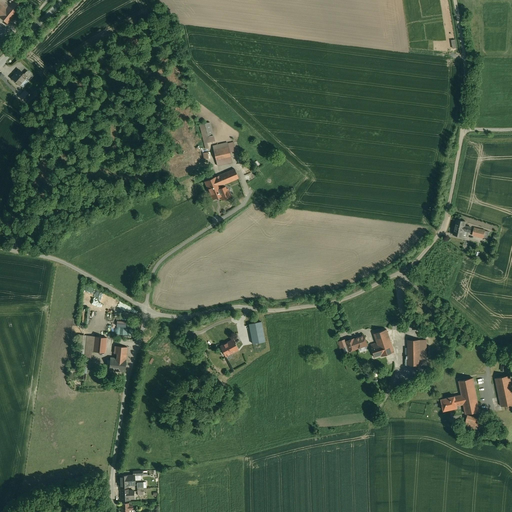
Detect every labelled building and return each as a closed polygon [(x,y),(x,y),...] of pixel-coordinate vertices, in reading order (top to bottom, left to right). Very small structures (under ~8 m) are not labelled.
[(0,0),(0,15),(10,3),(6,0),(0,0)] [(13,0),(0,15),(0,16),(8,23),(22,6),(15,0),(13,0)] [(19,70),(12,78),(19,85),(25,78),(27,76),(24,74),(19,70)] [(33,76),(27,70),(24,74),(27,76),(25,78),(29,81),(33,76)] [(31,95),(25,90),(19,97),(25,101),(31,95)] [(210,122),(201,124),(205,143),(209,142),(214,141),(210,122)] [(227,143),(213,146),(214,154),(218,153),(229,150),(230,152),(236,151),(234,142),(228,144),(227,143)] [(229,150),(218,153),(214,154),(217,166),(232,162),(230,152),(229,150)] [(216,177),(205,181),(204,181),(209,192),(209,193),(212,200),(212,199),(220,196),(222,200),(230,196),(231,196),(227,188),(226,189),(225,186),(224,186),(220,188),(219,186),(238,178),(234,169),(216,177)] [(466,221),(456,219),(453,234),(462,237),(463,230),(467,231),(468,227),(465,226),(466,221)] [(485,230),(478,229),(476,236),(483,238),(485,230)] [(265,342),(262,322),(249,324),(253,344),(265,342)] [(387,329),(374,333),(377,342),(368,345),(370,349),(371,348),(374,357),(381,355),(382,356),(394,352),(387,329)] [(87,335),(85,350),(91,351),(93,351),(95,336),(87,335)] [(107,337),(95,336),(93,351),(105,352),(107,337)] [(354,338),(346,341),(349,351),(357,348),(357,346),(366,343),(364,337),(354,340),(354,338)] [(423,340),(408,340),(408,365),(424,365),(423,340)] [(218,349),(223,358),(238,349),(233,341),(218,349)] [(127,347),(115,346),(114,353),(117,354),(117,358),(126,359),(127,347)] [(117,358),(110,358),(109,369),(125,371),(126,359),(117,358)] [(511,388),(509,375),(495,378),(501,406),(511,404),(511,388)] [(473,378),(459,381),(463,404),(465,414),(480,411),(473,378)] [(455,396),(441,399),(444,410),(457,407),(457,405),(463,404),(461,395),(455,396)] [(484,419),(467,415),(467,418),(464,426),(481,430),(484,419)] [(132,475),(120,476),(121,487),(128,487),(128,485),(133,485),(133,482),(132,482),(132,481),(132,475)] [(128,489),(121,489),(121,501),(130,500),(130,498),(134,498),(134,491),(128,491),(128,489)] [(128,505),(128,503),(122,503),(121,511),(133,511),(134,511),(134,510),(133,510),(133,509),(133,505),(128,505)]
